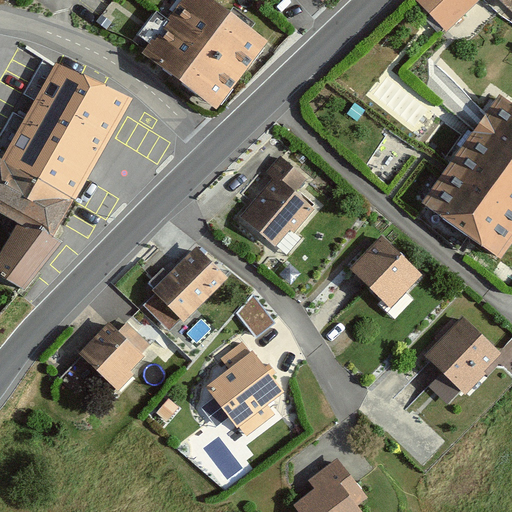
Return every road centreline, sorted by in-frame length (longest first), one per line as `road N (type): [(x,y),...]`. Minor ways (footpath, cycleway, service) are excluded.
road 1 (secondary): [(0,367),(215,156)]
road 2 (residential): [(215,156),(126,69),(55,33),(0,18)]
road 3 (secondary): [(215,156),(375,0)]
